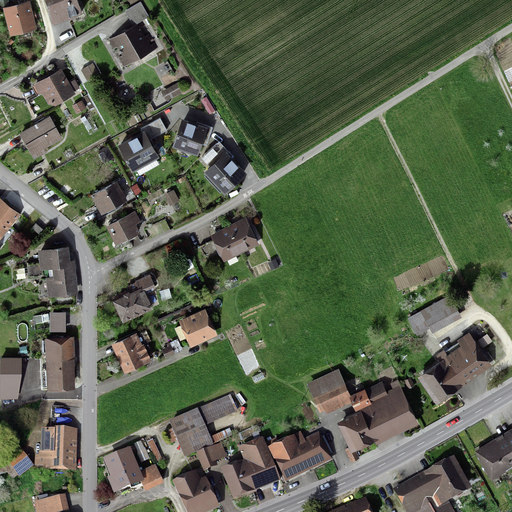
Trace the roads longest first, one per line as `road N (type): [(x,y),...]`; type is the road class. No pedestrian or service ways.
road 1 (unclassified): [(266,181),(511,28)]
road 2 (secondary): [(273,511),(402,453),(511,390)]
road 3 (residential): [(90,275),(90,511)]
road 4 (residential): [(90,275),(266,181)]
road 5 (residential): [(0,170),(64,224),(90,275)]
